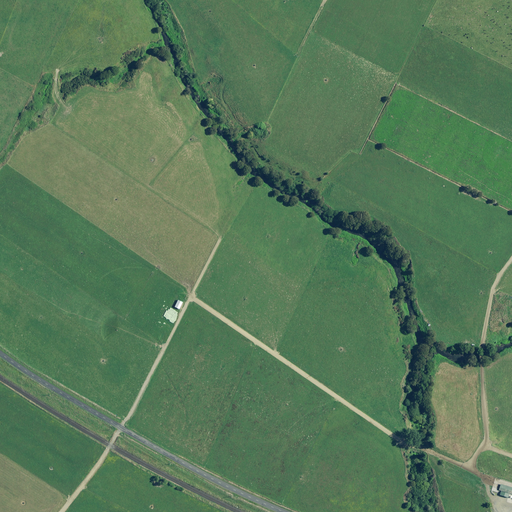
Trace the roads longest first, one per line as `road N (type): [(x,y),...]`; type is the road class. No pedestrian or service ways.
road 1 (unclassified): [(0,353),(169,455),(283,511)]
road 2 (track): [(214,251),(123,426),(63,511)]
